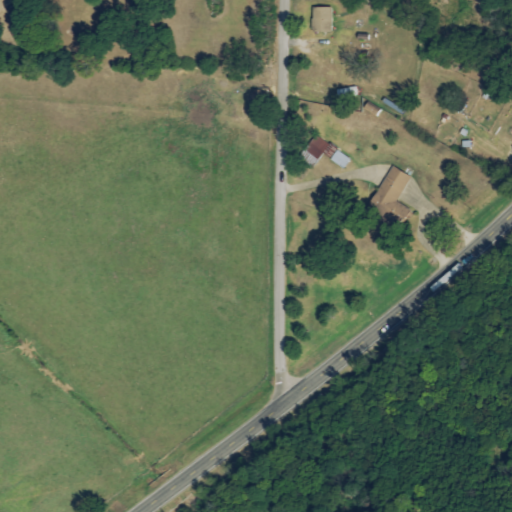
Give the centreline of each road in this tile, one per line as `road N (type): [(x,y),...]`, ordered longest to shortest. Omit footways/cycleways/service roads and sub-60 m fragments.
road 1 (secondary): [(511,209),(146,511)]
road 2 (residential): [(287,402),(289,0)]
